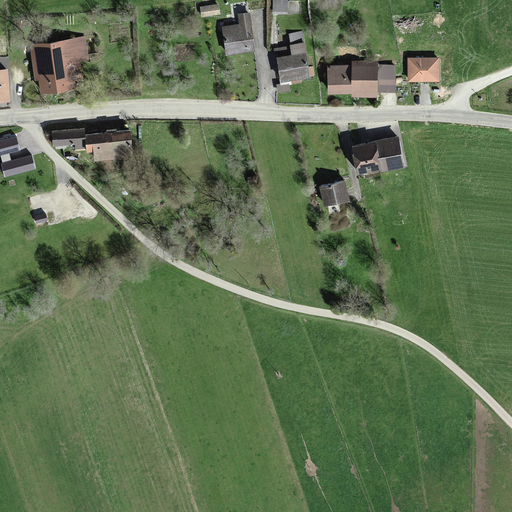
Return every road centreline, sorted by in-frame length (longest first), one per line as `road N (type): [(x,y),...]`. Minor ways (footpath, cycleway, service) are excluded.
road 1 (track): [(35,116),(40,141),(57,160),(158,253),(243,294),(410,338),(456,370),(511,427)]
road 2 (secondary): [(0,119),(128,109),(511,122)]
